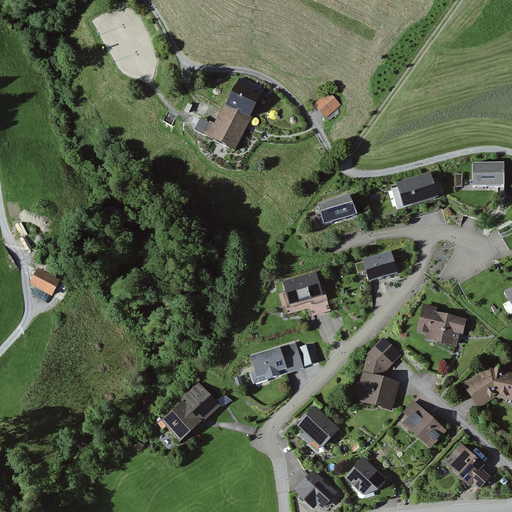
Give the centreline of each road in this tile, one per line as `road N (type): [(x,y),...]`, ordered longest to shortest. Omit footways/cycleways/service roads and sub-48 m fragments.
road 1 (residential): [(287,511),(280,457),(266,434),(416,279),(430,230)]
road 2 (track): [(146,0),(190,64),(253,72),(282,88),(341,167)]
road 3 (track): [(460,0),(341,167)]
road 4 (track): [(341,167),(375,172),(481,147),(511,150)]
road 5 (residential): [(511,470),(418,380)]
